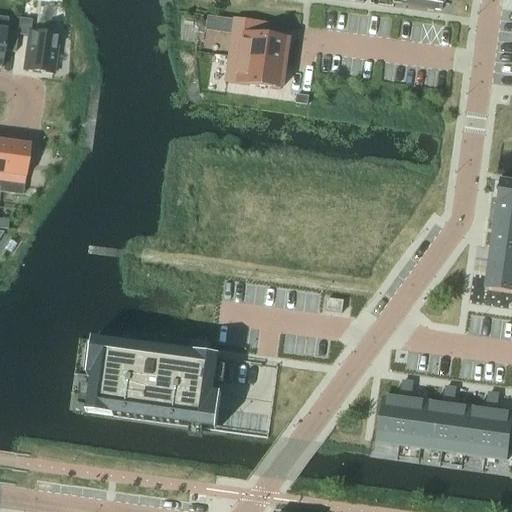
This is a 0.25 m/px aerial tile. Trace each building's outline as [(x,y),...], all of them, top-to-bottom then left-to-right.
[(393,0),(393,6),(402,7),(406,7),(406,8),(434,12),(435,11),(440,12),(441,6),(443,6),(444,1),(446,2),(446,0),(393,0)] [(0,68),(2,53),(14,55),(16,36),(17,35),(5,34),(6,21),(0,20),(0,68)] [(17,35),(16,36),(28,38),(23,73),(51,77),(57,38),(29,34),(31,22),(19,21),(17,35)] [(267,26),(236,21),(234,33),(266,38),(267,26)] [(287,41),(266,38),(234,33),(230,58),(284,66),(287,41)] [(284,66),(230,58),(227,83),(281,91),(284,66)] [(309,98),(296,97),(295,105),(307,107),(309,98)] [(0,187),(0,193),(21,197),(29,147),(6,144),(0,187)] [(511,183),(500,182),(497,205),(511,206),(511,183)] [(511,206),(497,205),(494,226),(511,228),(511,206)] [(511,228),(494,226),(491,248),(511,250),(511,228)] [(511,250),(491,248),(488,268),(511,271),(511,250)] [(511,271),(488,268),(485,292),(511,295),(511,271)] [(327,301),(325,313),(341,315),(343,303),(327,301)] [(88,403),(87,407),(113,411),(112,418),(113,419),(185,429),(190,429),(203,431),(209,432),(209,431),(209,429),(214,395),(215,386),(218,369),(218,366),(195,362),(195,359),(219,362),(219,360),(196,356),(165,352),(144,349),(100,343),(96,378),(92,377),(91,379),(90,389),(88,403)] [(402,383),(401,393),(411,394),(412,385),(402,383)] [(445,389),(444,399),(454,400),(455,391),(445,389)] [(382,399),(376,444),(399,447),(405,402),(410,403),(411,394),(401,393),(400,402),(382,399)] [(488,395),(487,404),(497,406),(498,397),(488,395)] [(426,405),(420,450),(441,453),(448,408),(453,409),(454,400),(444,399),(443,408),(426,405)] [(405,402),(399,447),(420,450),(426,405),(410,403),(405,402)] [(469,411),(463,456),(484,459),(490,414),(495,415),(497,406),(487,404),(485,414),(469,411)] [(448,408),(441,453),(463,456),(469,411),(453,409),(448,408)] [(490,414),(484,459),(507,462),(511,424),(511,417),(495,415),(490,414)]
